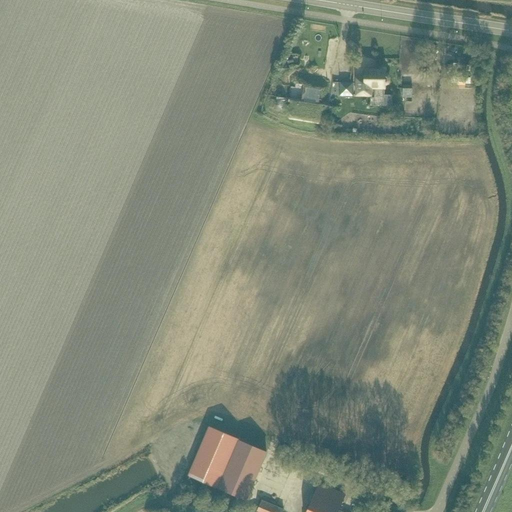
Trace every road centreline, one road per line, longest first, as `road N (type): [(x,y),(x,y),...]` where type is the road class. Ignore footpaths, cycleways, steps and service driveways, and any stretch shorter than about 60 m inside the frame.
road 1 (unclassified): [(436,511),(511,318)]
road 2 (tertiary): [(511,31),(319,0)]
